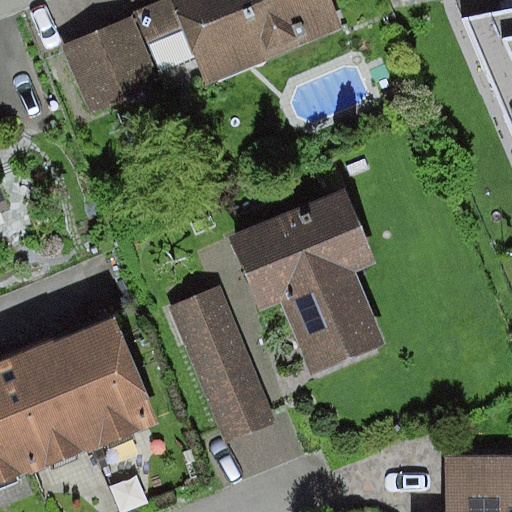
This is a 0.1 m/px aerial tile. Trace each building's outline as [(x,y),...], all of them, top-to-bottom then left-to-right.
[(350,0),(181,0),(220,89),(362,26),(350,0)] [(136,2),(68,25),(92,96),(160,73),(136,2)] [(511,10),(461,21),(511,141),(511,10)] [(366,195),(241,242),(272,325),(301,314),(328,383),(403,355),(371,271),(395,269),(366,195)] [(231,295),(178,315),(230,448),(283,428),(231,295)] [(131,319),(0,372),(0,500),(176,430),(131,319)] [(467,511),(511,511),(511,444),(468,444),(467,511)]
